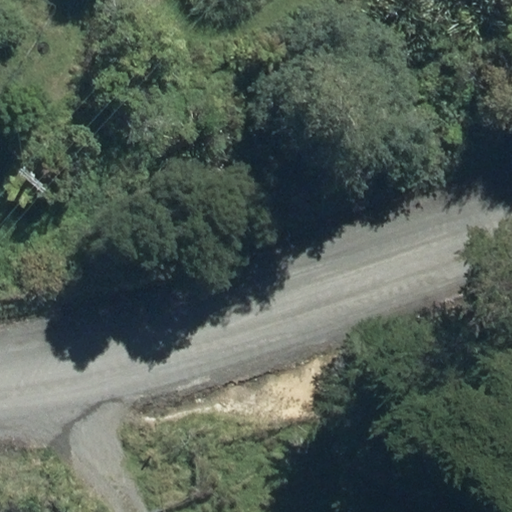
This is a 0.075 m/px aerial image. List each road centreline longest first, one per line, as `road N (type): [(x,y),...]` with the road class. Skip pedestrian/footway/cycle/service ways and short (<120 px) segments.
road 1 (tertiary): [(0,374),(277,315),(475,254),(511,234)]
road 2 (track): [(95,511),(35,372)]
